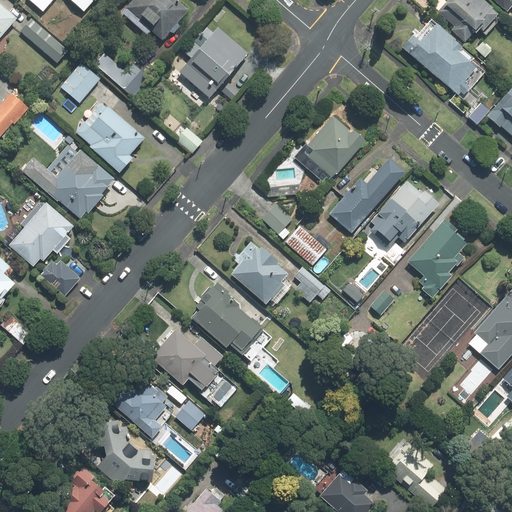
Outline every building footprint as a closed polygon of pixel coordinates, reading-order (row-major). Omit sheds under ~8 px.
[(24,0),(23,1),(39,16),(52,0),(24,0)] [(130,0),(118,15),(145,38),(149,34),(160,44),(187,11),(174,0),(130,0)] [(499,21),(476,0),(446,0),(440,7),(456,22),(448,31),(463,45),(477,30),(484,37),(499,21)] [(511,3),(511,0),(488,0),(504,13),(511,3)] [(0,36),(14,20),(0,7),(0,36)] [(426,19),(400,49),(466,107),(473,99),(479,105),(486,97),(473,86),(483,74),(469,61),(471,58),(426,19)] [(30,20),(19,34),(54,66),(66,52),(30,20)] [(204,104),(247,55),(216,28),(211,34),(205,29),(183,55),(188,60),(176,74),(183,80),(180,83),(204,104)] [(474,49),(483,59),(490,53),(481,43),(474,49)] [(103,54),(93,66),(128,98),(146,78),(132,65),(124,73),(103,54)] [(79,64),(58,89),(78,106),(99,81),(79,64)] [(511,86),(485,119),(497,129),(499,127),(511,138),(511,86)] [(27,110),(9,94),(0,103),(0,137),(10,125),(13,127),(27,110)] [(87,149),(117,175),(130,160),(127,157),(142,140),(100,104),(74,134),(89,147),(87,149)] [(486,112),(478,105),(466,118),(474,126),(486,112)] [(304,145),(291,159),(325,188),(363,143),(332,116),(306,147),(304,145)] [(206,136),(185,118),(172,134),(177,138),(174,142),(190,155),(206,136)] [(31,159),(19,173),(55,204),(56,203),(77,221),(83,214),(85,216),(101,198),(99,196),(112,182),(78,152),(54,179),(31,159)] [(364,185),(358,180),(327,216),(349,235),(402,173),(386,160),(364,185)] [(418,195),(404,182),(374,216),(379,220),(369,231),(385,245),(392,237),(402,246),(437,205),(421,191),(418,195)] [(72,227),(44,204),(7,248),(32,269),(38,262),(41,264),(50,253),(54,257),(67,241),(63,237),(72,227)] [(273,205),(259,221),(282,241),(289,232),(285,228),(291,221),(273,205)] [(455,231),(442,220),(404,263),(421,278),(417,283),(421,287),(419,290),(430,300),(450,277),(446,274),(453,266),(454,267),(460,259),(455,254),(461,247),(449,237),(455,231)] [(298,228),(283,244),(310,268),(325,251),(298,228)] [(256,251),(248,244),(232,263),(236,266),(227,277),(263,307),(269,300),(271,302),(284,287),(279,283),(285,276),(275,267),(277,265),(258,249),(256,251)] [(389,267),(374,255),(358,275),(372,287),(389,267)] [(0,303),(15,287),(2,275),(7,269),(0,262),(0,303)] [(52,262),(40,276),(64,297),(79,279),(60,262),(56,266),(52,262)] [(328,293),(300,268),(292,278),(299,284),(292,291),(308,305),(316,297),(321,301),(328,293)] [(196,312),(188,322),(222,351),(224,348),(238,360),(250,346),(248,343),(260,329),(240,312),(243,308),(213,281),(196,301),(198,303),(193,309),(196,312)] [(511,288),(473,333),(475,335),(466,345),(496,371),(511,352),(511,288)] [(393,300),(382,291),(368,309),(379,318),(393,300)] [(12,320),(4,329),(21,346),(30,337),(12,320)] [(172,332),(146,361),(178,389),(188,378),(203,390),(217,374),(212,369),(221,359),(199,340),(191,348),(172,332)] [(511,366),(501,379),(511,388),(511,366)] [(122,387),(107,404),(150,441),(161,429),(153,422),(165,409),(160,405),(166,398),(143,378),(130,393),(122,387)] [(292,395),(285,403),(299,416),(306,408),(292,395)] [(186,402),(172,417),(190,433),(203,417),(186,402)] [(116,420),(89,425),(98,470),(117,487),(121,482),(149,485),(152,453),(133,452),(128,447),(125,429),(118,430),(116,420)] [(432,465),(400,439),(382,460),(388,465),(383,470),(406,489),(409,484),(433,503),(445,489),(426,473),(432,465)] [(113,497),(81,469),(69,482),(74,487),(53,509),(56,511),(106,511),(109,510),(105,506),(113,497)] [(319,495),(316,498),(331,511),(366,511),(372,506),(362,497),(365,494),(353,483),(347,489),(328,472),(313,490),(319,495)] [(220,511),(215,508),(224,498),(207,484),(183,511),(220,511)]
